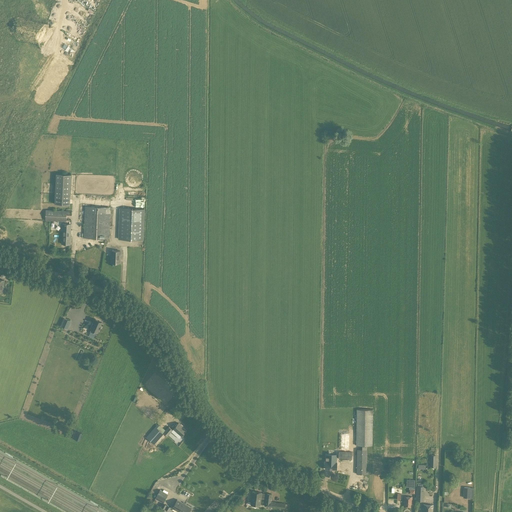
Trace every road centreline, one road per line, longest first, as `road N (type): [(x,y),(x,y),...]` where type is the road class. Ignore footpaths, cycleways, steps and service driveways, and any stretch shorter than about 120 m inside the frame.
road 1 (unclassified): [(372,511),(239,455),(213,430),(164,342),(137,312),(91,284),(0,251)]
road 2 (unclassified): [(262,0),(511,95)]
